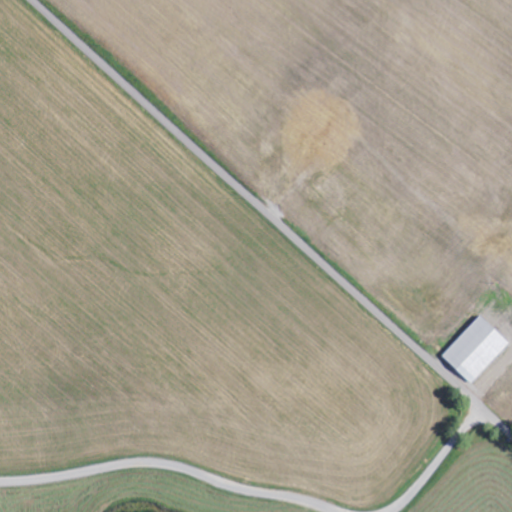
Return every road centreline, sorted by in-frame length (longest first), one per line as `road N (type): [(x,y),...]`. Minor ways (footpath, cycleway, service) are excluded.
road 1 (residential): [(511,442),(29,0)]
road 2 (residential): [(482,414),(385,511),(238,489),(157,463),(0,487)]
